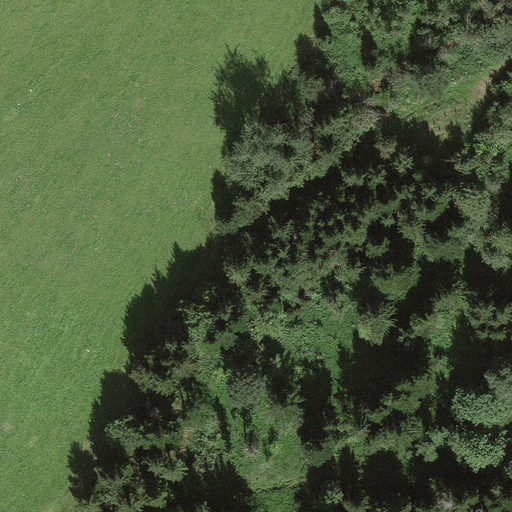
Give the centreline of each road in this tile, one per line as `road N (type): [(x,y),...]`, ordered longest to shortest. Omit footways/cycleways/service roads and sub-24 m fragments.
road 1 (track): [(479,86),(463,283),(482,358),(332,511)]
road 2 (track): [(479,86),(425,107),(223,241)]
